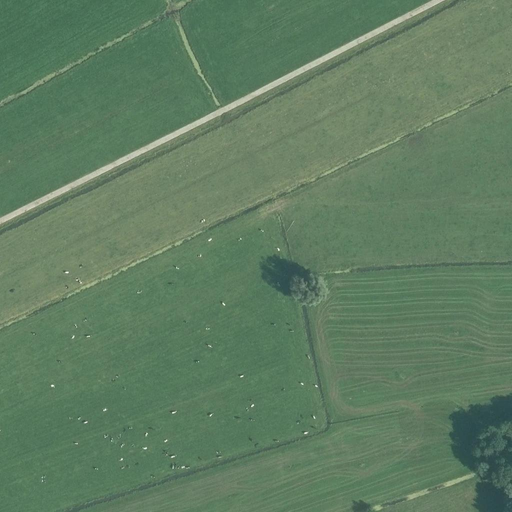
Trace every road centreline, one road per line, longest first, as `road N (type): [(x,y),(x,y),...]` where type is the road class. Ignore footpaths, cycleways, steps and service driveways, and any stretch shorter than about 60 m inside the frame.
road 1 (track): [(0,219),(435,0)]
road 2 (track): [(217,235),(298,197),(511,205)]
